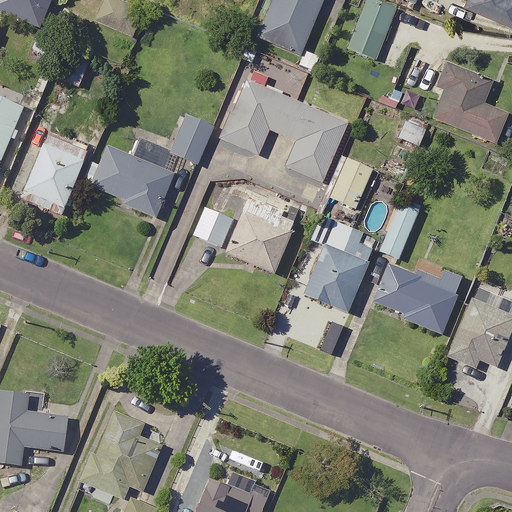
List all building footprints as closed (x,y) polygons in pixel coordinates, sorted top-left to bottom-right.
[(57,0),(0,0),(0,16),(45,33),(57,0)] [(145,15),(113,0),(107,0),(96,25),(132,41),(145,15)] [(276,0),(260,41),(300,58),(323,0),(276,0)] [(511,0),(467,0),(466,4),(511,23),(511,0)] [(395,13),(368,2),(349,52),(376,63),(395,13)] [(59,46),(38,37),(32,52),(53,61),(59,46)] [(93,60),(70,51),(58,81),(81,90),(93,60)] [(320,60),(305,54),(299,68),(314,74),(320,60)] [(493,86),(448,67),(437,92),(446,95),(434,122),(496,148),(509,118),(484,108),(493,86)] [(350,126),(247,84),(222,143),(260,159),(270,134),(297,145),(286,171),(325,187),(350,126)] [(0,177),(28,111),(0,99),(0,177)] [(213,129),(187,118),(172,157),(198,167),(213,129)] [(427,135),(406,125),(399,141),(421,150),(427,135)] [(91,155),(50,138),(24,203),(65,220),(91,155)] [(161,150),(140,142),(134,160),(108,150),(93,190),(125,203),(123,209),(158,222),(179,167),(158,159),(161,150)] [(375,173),(344,159),(326,199),(357,213),(375,173)] [(420,213),(402,206),(381,255),(399,262),(420,213)] [(234,223),(206,212),(194,239),(222,251),(234,223)] [(275,226),(246,214),(228,258),(277,278),(297,227),(278,219),(275,226)] [(373,240),(325,222),(316,247),(325,251),(306,300),(350,318),(370,267),(363,264),(373,240)] [(458,299),(390,270),(375,305),(405,318),(404,322),(441,338),(458,299)] [(274,283),(255,274),(249,286),(269,295),(274,283)] [(511,318),(510,317),(511,312),(511,306),(478,292),(449,361),(477,372),(481,364),(496,370),(511,333),(511,318)] [(41,414),(44,391),(27,389),(26,397),(0,393),(0,396),(0,466),(26,470),(29,449),(62,453),(66,417),(41,414)] [(144,427),(117,415),(99,458),(94,456),(82,486),(125,504),(131,488),(143,493),(160,450),(139,441),(144,427)] [(250,496),(211,481),(198,511),(267,511),(274,496),(254,487),(250,496)] [(155,511),(131,502),(126,511),(155,511)]
